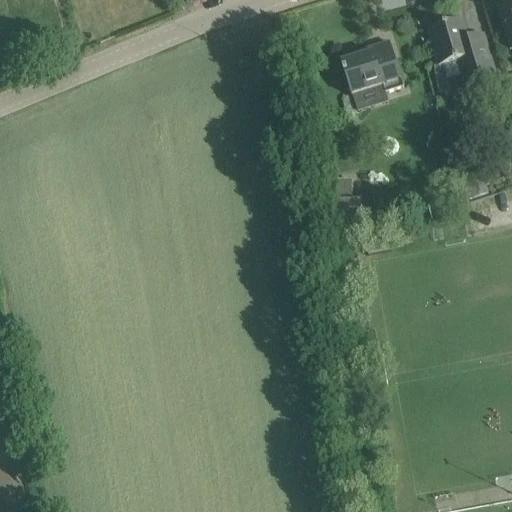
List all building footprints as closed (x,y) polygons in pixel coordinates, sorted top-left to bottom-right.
[(511,4),(501,8),(502,11),(499,12),(511,53),(511,4)] [(484,36),(468,40),(463,21),(444,27),(440,24),(433,27),(430,31),(428,32),(439,68),(458,62),(467,91),(498,81),(484,36)] [(404,88),(390,43),(372,49),(373,54),(341,64),(352,97),(384,87),(386,94),(404,88)] [(488,195),(483,177),(467,181),(472,199),(488,195)] [(375,221),(375,201),(325,203),(326,223),(375,221)]
